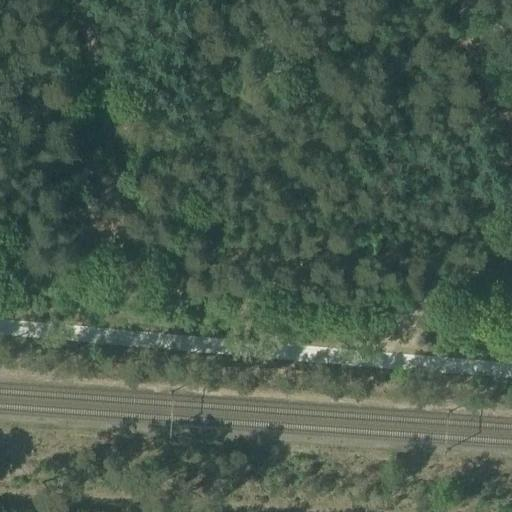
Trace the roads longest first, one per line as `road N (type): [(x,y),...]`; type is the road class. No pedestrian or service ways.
road 1 (track): [(511,329),(396,328),(333,310),(122,296),(113,172),(89,42),(66,0)]
road 2 (unclassified): [(0,320),(511,364)]
road 3 (track): [(256,511),(0,496)]
road 4 (track): [(511,142),(468,0)]
road 5 (track): [(511,257),(396,328)]
